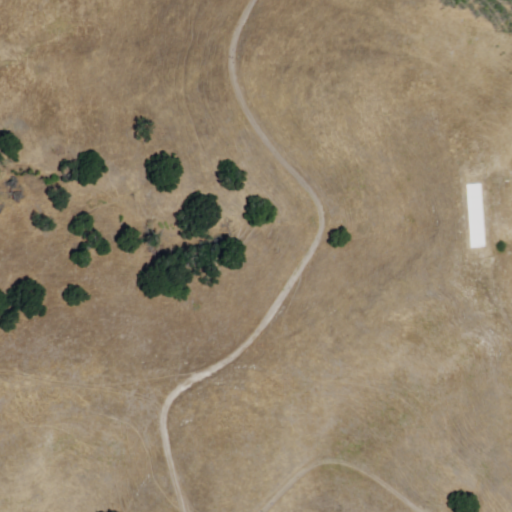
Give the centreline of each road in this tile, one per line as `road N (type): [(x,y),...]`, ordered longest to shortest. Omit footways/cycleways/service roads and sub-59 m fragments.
road 1 (track): [(188,511),(169,406),(243,357),(283,306),(327,221),(243,106),(235,53),(258,0)]
road 2 (track): [(266,511),(304,474),(340,460),(420,511)]
